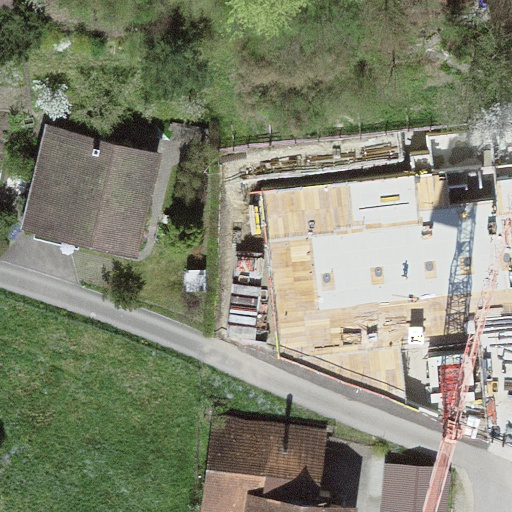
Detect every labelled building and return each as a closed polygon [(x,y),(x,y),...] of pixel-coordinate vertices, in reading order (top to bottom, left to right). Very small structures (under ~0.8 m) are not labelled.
[(500,30),(511,27),(511,0),(495,4),(500,30)] [(53,129),(31,221),(129,245),(151,153),(53,129)] [(511,162),(294,186),(309,322),(511,300),(511,162)] [(259,511),(340,511),(342,502),(327,500),(328,492),(304,489),(310,439),(225,428),(216,498),(260,504),(259,511)] [(440,511),(444,469),(390,464),(385,511),(440,511)]
